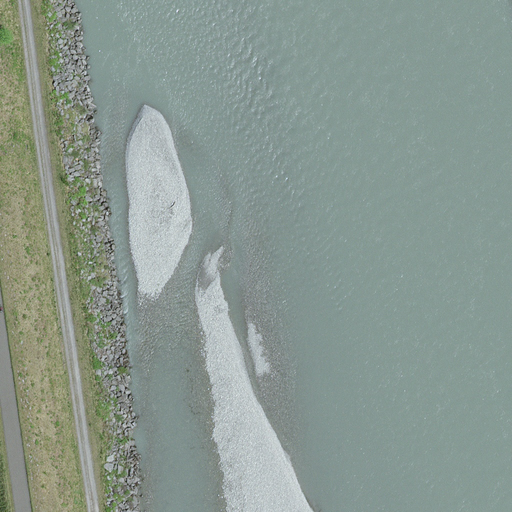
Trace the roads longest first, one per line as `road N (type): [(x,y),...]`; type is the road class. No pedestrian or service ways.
road 1 (track): [(92,511),(16,0)]
road 2 (track): [(0,345),(23,511)]
